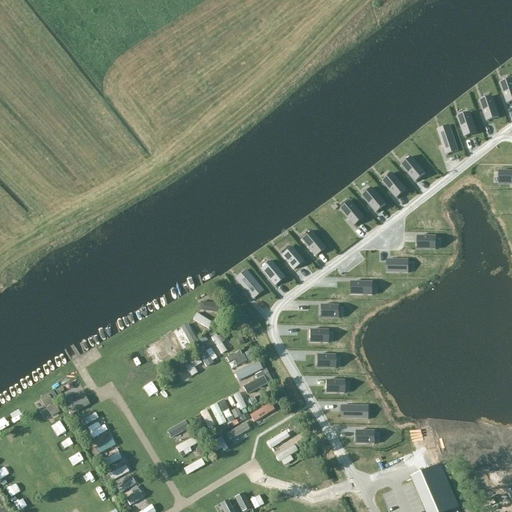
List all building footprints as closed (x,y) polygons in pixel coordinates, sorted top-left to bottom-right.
[(511,80),(501,85),(507,103),(511,101),(511,80)] [(492,98),(480,102),(487,121),(498,118),(492,98)] [(471,116),(458,120),(464,138),(476,133),(471,116)] [(458,151),(451,130),(438,135),(446,155),(458,151)] [(412,158),(401,166),(415,182),(425,174),(412,158)] [(511,171),(499,171),(499,172),(501,172),(500,184),(498,184),(511,184),(511,171)] [(406,190),(392,174),(383,182),(396,199),(406,190)] [(372,189),(362,196),(376,212),(385,205),(372,189)] [(354,227),(364,218),(352,204),(342,212),(354,227)] [(324,249),(310,232),(300,240),(315,256),(324,249)] [(434,249),(434,238),(436,238),(436,237),(417,237),(417,250),(436,250),(436,249),(434,249)] [(291,248),(282,256),(293,271),(303,263),(291,248)] [(408,260),(386,260),(386,273),(408,274),(408,260)] [(271,261),(260,270),(274,286),(284,278),(271,261)] [(248,275),(239,283),(253,300),(262,291),(248,275)] [(373,284),(373,283),(350,282),(350,295),(372,296),(372,295),(370,295),(371,284),(373,284)] [(197,310),(210,312),(211,300),(198,299),(197,310)] [(339,307),(339,306),(320,306),(320,319),(339,319),(339,318),(337,318),(337,307),(339,307)] [(207,325),(210,318),(193,312),(190,320),(207,325)] [(171,327),(165,330),(173,347),(179,344),(171,327)] [(328,332),(328,331),(309,330),(309,344),(328,344),(328,343),(326,343),(326,332),(328,332)] [(215,355),(225,350),(215,332),(208,336),(208,335),(192,344),(204,364),(217,357),(215,355)] [(161,336),(154,338),(157,354),(164,353),(161,336)] [(142,367),(149,364),(139,346),(133,349),(142,367)] [(157,350),(148,352),(150,359),(159,357),(157,350)] [(236,350),(224,355),(229,367),(246,359),(243,352),(238,354),(236,350)] [(316,369),(335,369),(335,368),(333,368),(333,357),(335,357),(335,356),(316,356),(316,369)] [(236,380),(260,369),(255,358),(231,369),(236,380)] [(182,364),(190,376),(197,372),(188,360),(182,364)] [(174,384),(180,383),(174,365),(168,366),(174,384)] [(137,377),(141,384),(153,378),(149,371),(137,377)] [(142,389),(151,399),(162,389),(154,379),(142,389)] [(72,394),(78,389),(75,385),(73,387),(68,380),(63,384),(72,394)] [(344,381),(325,381),(325,394),(344,394),(344,393),(342,393),(342,382),(344,382),(344,381)] [(231,393),(238,410),(245,407),(237,390),(231,393)] [(56,414),(54,407),(46,409),(44,404),(50,402),(48,392),(39,395),(40,401),(37,402),(42,418),(56,414)] [(84,394),(70,399),(68,392),(63,394),(69,412),(88,406),(84,394)] [(219,408),(225,405),(221,397),(215,400),(219,408)] [(214,400),(207,404),(218,426),(225,422),(214,400)] [(267,400),(248,414),(253,421),(272,407),(267,400)] [(229,408),(233,416),(239,414),(236,406),(229,408)] [(363,406),(341,406),(341,419),(363,420),(363,406)] [(203,407),(198,410),(204,421),(209,418),(203,407)] [(227,407),(220,409),(222,416),(229,415),(227,407)] [(17,408),(8,412),(14,424),(22,419),(17,408)] [(79,418),(83,427),(98,420),(94,411),(79,418)] [(234,418),(225,422),(227,426),(236,422),(234,418)] [(0,425),(0,431),(1,433),(9,428),(5,422),(0,425)] [(172,435),(185,430),(182,422),(169,427),(172,435)] [(244,422),(223,430),(226,439),(248,431),(244,422)] [(90,439),(107,432),(103,424),(86,431),(90,439)] [(290,437),(286,428),(264,438),(268,447),(290,437)] [(374,445),(375,432),(356,431),(356,444),(374,445)] [(214,438),(221,451),(227,448),(220,435),(214,438)] [(177,452),(196,444),(193,436),(173,443),(177,452)] [(100,454),(115,447),(110,437),(95,445),(100,454)] [(274,452),(280,464),(291,459),(289,455),(297,452),(293,443),(274,452)] [(403,450),(406,461),(411,459),(408,449),(403,450)] [(102,458),(107,467),(121,459),(116,451),(102,458)] [(79,454),(74,456),(79,466),(84,464),(79,454)] [(299,464),(296,458),(281,465),(286,474),(310,462),(306,454),(301,456),(304,462),(299,464)] [(37,461),(44,470),(49,466),(42,456),(37,461)] [(181,466),(185,475),(204,466),(200,457),(181,466)] [(124,464),(107,472),(111,480),(128,473),(124,464)] [(440,465),(411,477),(426,511),(445,511),(458,507),(440,465)] [(85,470),(81,474),(87,481),(91,478),(85,470)] [(43,475),(48,487),(57,483),(52,471),(43,475)] [(122,492),(135,485),(131,476),(117,483),(122,492)] [(41,479),(32,482),(36,493),(45,490),(41,479)] [(3,482),(5,493),(14,491),(12,481),(3,482)] [(96,482),(86,488),(94,501),(103,496),(96,482)] [(330,493),(335,490),(330,482),(326,485),(330,493)] [(256,485),(251,489),(259,502),(264,499),(256,485)] [(298,495),(303,503),(318,493),(312,485),(298,495)] [(151,511),(139,486),(122,494),(126,502),(127,501),(129,505),(139,501),(143,508),(133,511),(151,511)] [(244,498),(248,506),(254,503),(249,495),(244,498)] [(247,511),(242,498),(230,502),(234,511),(247,511)] [(323,498),(307,507),(309,511),(317,511),(328,507),(323,498)] [(232,511),(228,502),(219,506),(221,511),(232,511)] [(252,511),(256,511),(262,509),(258,503),(250,507),(252,511)]
